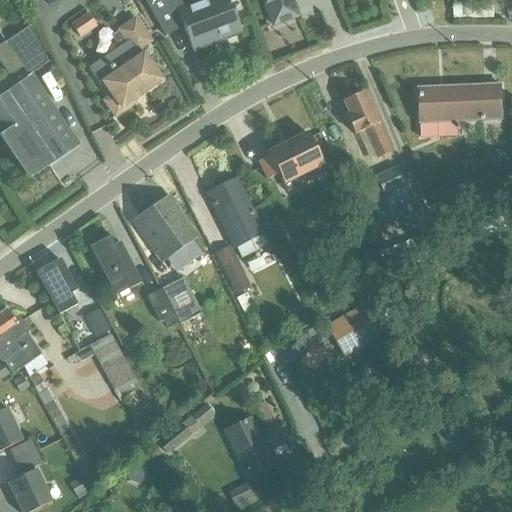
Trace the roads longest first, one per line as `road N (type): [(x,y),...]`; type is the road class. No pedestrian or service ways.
road 1 (residential): [(0,270),(171,146),(284,79),(395,42),(511,36)]
road 2 (track): [(511,498),(426,327),(439,236),(358,52)]
road 3 (track): [(30,0),(118,184)]
road 4 (track): [(268,362),(344,511)]
